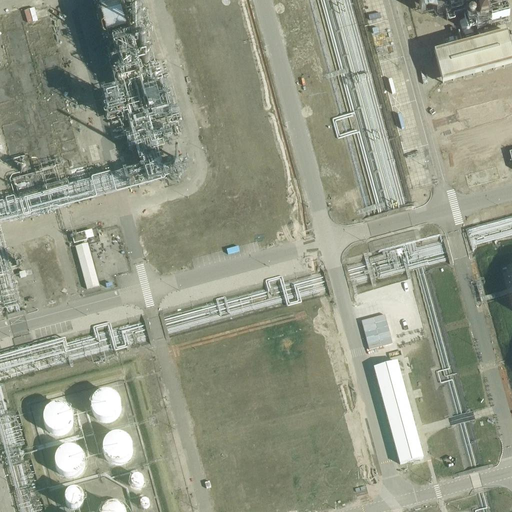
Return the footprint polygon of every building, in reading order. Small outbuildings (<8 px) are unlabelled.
[(409,0),(412,7),(434,2),(438,15),(445,13),(446,18),(459,15),(464,33),(510,22),(504,0),(409,0)] [(442,84),(511,65),(511,54),(506,34),(434,54),(442,84)] [(217,93),(199,95),(200,110),(218,108),(217,93)] [(220,133),(211,135),(216,158),(225,156),(220,133)] [(481,143),(461,147),(464,160),(483,155),(481,143)] [(85,225),(87,232),(94,230),(92,223),(85,225)] [(87,290),(99,287),(88,244),(76,247),(87,290)] [(367,345),(390,339),(384,316),(361,322),(367,345)] [(258,348),(269,394),(338,378),(325,322),(312,325),(314,332),(311,333),(310,326),(285,332),(288,341),(258,348)] [(253,346),(236,351),(237,356),(254,351),(253,346)] [(397,363),(373,369),(399,465),(423,458),(397,363)] [(247,386),(208,395),(220,443),(259,434),(247,386)] [(92,407),(93,413),(95,418),(99,421),(105,423),(110,422),(115,420),(119,416),(120,410),(120,405),(117,400),(113,396),(108,395),(102,395),(97,398),(94,402),(92,407)] [(345,397),(277,413),(288,460),(357,444),(345,397)] [(44,423),(46,427),(49,431),(53,434),(58,435),(63,434),(68,432),(71,428),(73,423),(73,418),(71,413),(68,409),(64,407),(59,406),(54,406),(49,409),(46,413),(44,417),(44,423)] [(103,448),(103,453),(105,458),(108,462),(113,465),(118,466),(124,465),(128,462),(131,458),(133,453),(133,447),(131,443),(128,439),(123,436),(118,435),(113,436),(108,439),(105,443),(103,448)] [(54,462),(55,467),(58,471),(62,475),(67,476),(72,476),(77,474),(80,470),(83,466),(84,461),(82,456),(80,451),(76,448),(71,447),(66,447),(61,449),(57,452),(55,457),(54,462)] [(255,449),(242,451),(246,473),(259,471),(255,449)] [(243,459),(232,461),(234,471),(245,469),(243,459)] [(143,484),(143,482),(143,480),(142,478),(140,477),(138,476),(136,477),(134,478),(133,479),(132,481),(132,484),(134,486),(135,487),(137,487),(140,487),(142,486),(143,484)] [(288,501),(301,498),(298,485),(285,489),(288,501)] [(66,501),(66,505),(68,508),(71,510),(75,511),(79,510),(81,507),(83,503),(82,500),(80,496),(77,494),(73,494),(70,495),(67,498),(66,501)] [(229,501),(231,511),(240,511),(242,511),(239,499),(229,501)]
